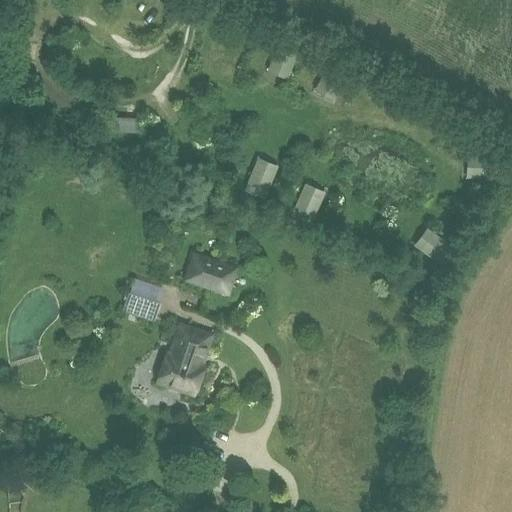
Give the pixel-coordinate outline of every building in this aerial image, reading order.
[(287,79),(300,45),(279,38),(266,71),(287,79)] [(333,100),(349,69),(330,58),(314,90),(333,100)] [(140,117),(126,116),(125,131),(139,132),(140,117)] [(465,178),(501,179),(502,157),(466,155),(465,178)] [(257,157),(243,190),(264,198),(277,165),(257,157)] [(304,182),(290,215),(309,224),(324,191),(304,182)] [(455,248),(426,227),(413,245),(441,266),(455,248)] [(236,268),(193,253),(185,279),(227,293),(236,268)] [(128,292),(122,309),(154,319),(159,303),(128,292)] [(166,353),(156,382),(193,394),(203,366),(201,365),(211,335),(179,324),(169,354),(166,353)]
